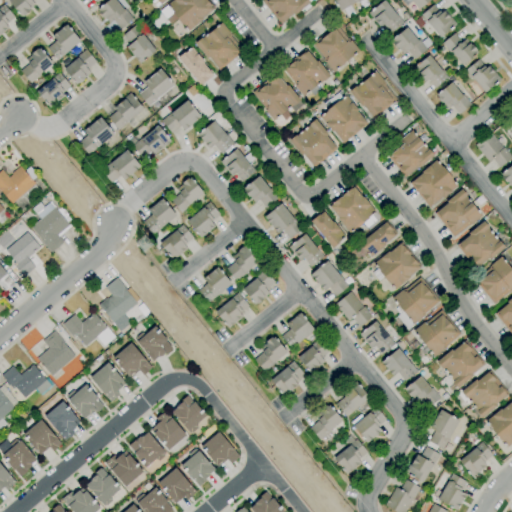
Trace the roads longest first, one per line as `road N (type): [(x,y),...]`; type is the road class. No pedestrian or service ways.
road 1 (residential): [(300,511),(201,387),(184,379),(168,381),(15,511)]
road 2 (residential): [(0,337),(116,239)]
